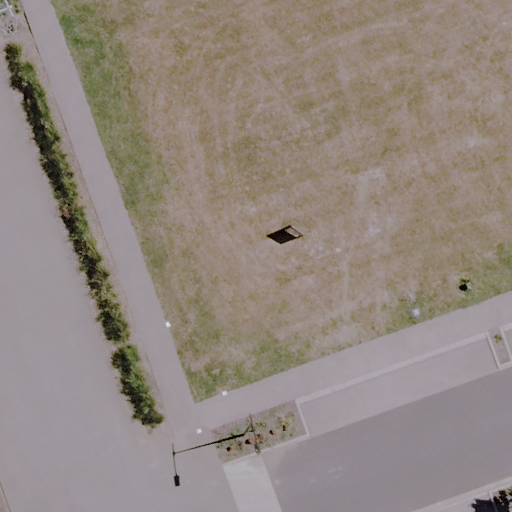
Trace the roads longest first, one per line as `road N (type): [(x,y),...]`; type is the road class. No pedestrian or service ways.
road 1 (residential): [(84,511),(0,264)]
road 2 (residential): [(286,511),(511,433)]
